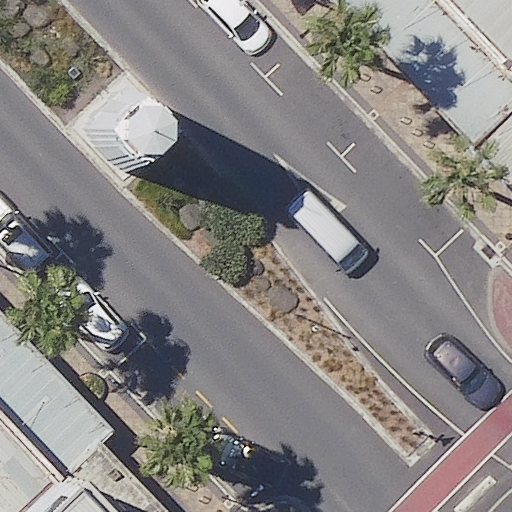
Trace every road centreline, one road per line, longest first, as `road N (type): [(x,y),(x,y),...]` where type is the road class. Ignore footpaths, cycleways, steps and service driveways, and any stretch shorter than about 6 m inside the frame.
road 1 (tertiary): [(124,0),(511,408)]
road 2 (tertiary): [(377,511),(0,128)]
